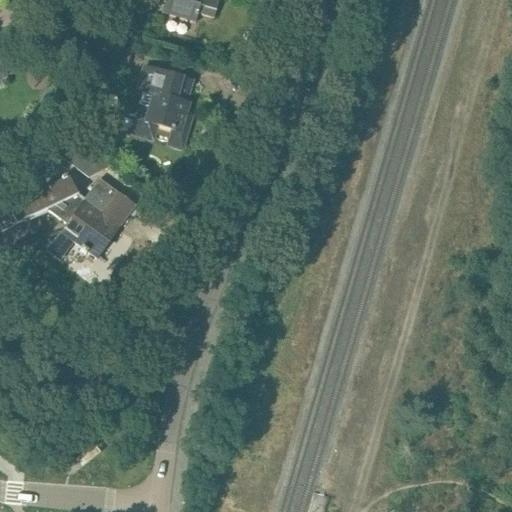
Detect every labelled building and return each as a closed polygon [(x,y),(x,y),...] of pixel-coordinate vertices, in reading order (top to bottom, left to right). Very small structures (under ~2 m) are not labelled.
[(40,0),(17,0),(11,3),(18,17),(43,5),(40,0)] [(165,0),(161,14),(195,24),(198,15),(213,19),(218,0),(165,0)] [(83,28),(94,30),(98,12),(88,10),(83,28)] [(90,54),(127,65),(131,51),(102,43),(101,44),(93,42),(90,54)] [(72,61),(77,45),(69,43),(64,58),(72,61)] [(136,112),(129,137),(133,138),(153,144),(158,127),(170,131),(165,148),(182,153),(193,115),(186,113),(188,105),(185,104),(192,82),(154,71),(140,67),(134,90),(152,96),(148,109),(138,106),(136,112)] [(9,211),(0,214),(0,227),(2,232),(47,211),(66,225),(59,234),(81,249),(79,252),(85,256),(87,254),(96,261),(119,228),(135,207),(114,191),(98,180),(83,202),(78,198),(68,178),(7,207),(9,211)] [(124,293),(111,284),(102,297),(115,306),(124,293)]
